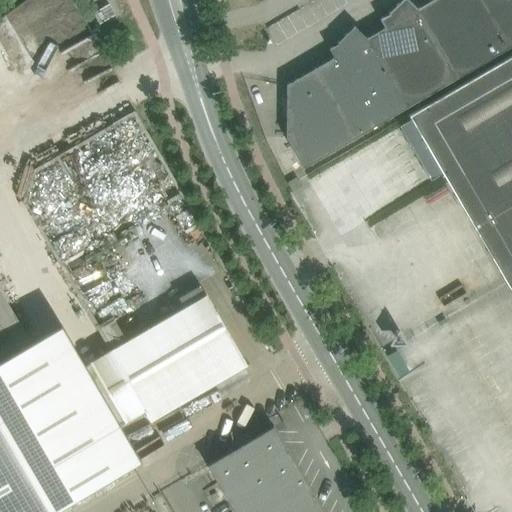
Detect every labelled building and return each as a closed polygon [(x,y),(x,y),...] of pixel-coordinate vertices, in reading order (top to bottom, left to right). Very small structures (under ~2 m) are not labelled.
[(366,39),(406,106),(457,77),(417,8),(408,0),(401,0),(388,13),(389,14),(380,19),(385,28),(366,39)] [(432,0),(418,9),(417,8),(457,77),(508,47),(480,0),(432,0)] [(511,0),(480,0),(508,47),(511,45),(511,0)] [(114,15),(109,5),(94,14),(100,23),(114,15)] [(267,28),(277,44),(302,30),(292,13),(267,28)] [(310,71),(350,140),(396,112),(406,106),(366,39),(354,26),(337,43),(338,44),(329,49),(334,57),(310,71)] [(411,118),(400,124),(431,178),(442,172),(511,292),(511,55),(409,115),(411,118)] [(303,168),(350,140),(310,71),(287,85),(286,139),(303,168)] [(287,183),(291,189),(293,192),(302,187),(296,178),(287,183)] [(0,363),(31,345),(0,293),(0,363)] [(208,294),(110,351),(144,411),(150,421),(151,421),(249,365),(208,294)] [(0,363),(0,511),(46,511),(138,459),(132,450),(61,328),(31,345),(0,363)] [(110,351),(89,362),(125,422),(144,411),(110,351)] [(208,465),(211,471),(218,483),(234,511),(322,511),(274,427),(208,465)]
